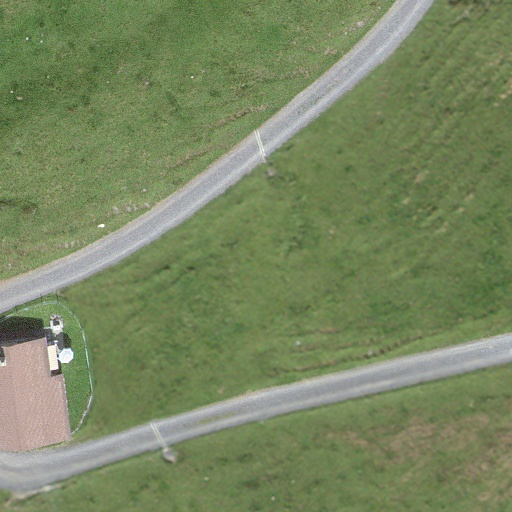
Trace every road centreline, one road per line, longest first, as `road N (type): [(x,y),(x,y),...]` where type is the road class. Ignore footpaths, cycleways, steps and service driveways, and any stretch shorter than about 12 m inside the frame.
road 1 (track): [(511,348),(241,411),(48,469),(0,469)]
road 2 (track): [(414,0),(321,98),(159,223),(46,283),(0,297)]
